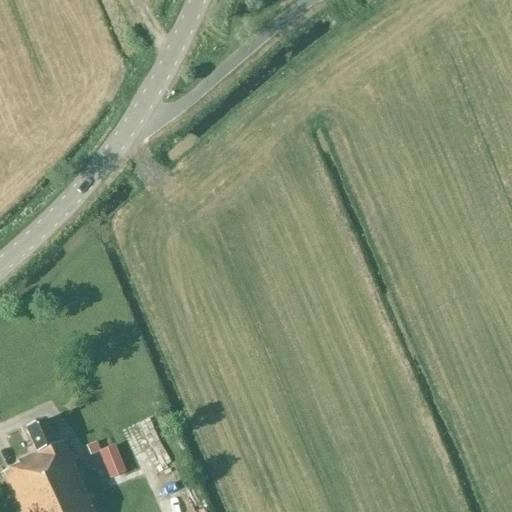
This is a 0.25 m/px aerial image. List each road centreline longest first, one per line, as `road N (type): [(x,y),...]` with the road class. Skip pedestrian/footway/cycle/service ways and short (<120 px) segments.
road 1 (unclassified): [(311,0),(151,127),(123,134)]
road 2 (tertiary): [(0,265),(123,134)]
road 3 (tertiary): [(123,134),(195,0)]
